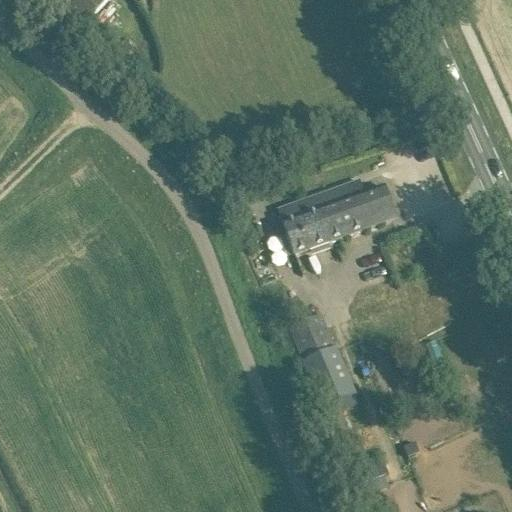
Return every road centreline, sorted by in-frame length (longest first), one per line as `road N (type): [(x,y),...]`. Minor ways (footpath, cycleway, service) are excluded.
road 1 (track): [(0,13),(155,154),(186,193),(206,265),(310,511)]
road 2 (primary): [(511,225),(409,0)]
road 3 (track): [(0,198),(100,106)]
